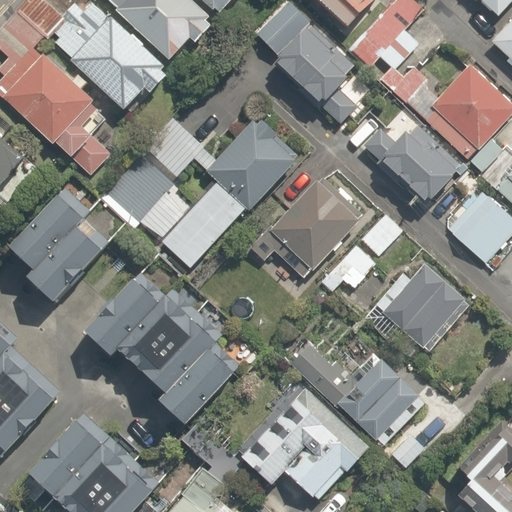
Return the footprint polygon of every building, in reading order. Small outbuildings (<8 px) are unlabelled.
[(30,0),(19,13),(45,38),(48,42),(56,34),(68,22),(64,18),(45,0),(30,0)] [(109,0),(118,9),(117,11),(171,61),(192,39),(197,43),(213,26),(208,21),(212,17),(192,0),(109,0)] [(202,0),(215,12),(217,10),(222,14),(234,0),(202,0)] [(320,0),(349,27),(375,0),(320,0)] [(425,10),(414,0),(396,0),(349,52),(370,71),(382,58),(406,31),(425,10)] [(511,0),(481,0),(500,18),(511,3),(511,0)] [(257,34),(279,56),(312,24),(290,2),(257,34)] [(76,4),(64,18),(68,22),(56,34),(60,38),(56,43),(74,59),(72,61),(126,111),(146,89),(152,94),(168,77),(163,71),(167,67),(145,47),(147,45),(134,34),(133,36),(112,17),(111,19),(94,4),(86,13),(76,4)] [(0,71),(6,77),(35,48),(45,38),(19,13),(0,32),(0,48),(10,58),(0,68),(0,71)] [(511,19),(492,42),(511,59),(508,61),(511,64),(511,19)] [(356,66),(312,25),(277,62),(321,103),(320,104),(342,124),(358,107),(340,90),(350,79),(347,76),(356,66)] [(382,58),(393,67),(397,71),(421,44),(406,31),(382,58)] [(6,77),(0,83),(0,94),(55,145),(58,143),(93,176),(113,155),(93,136),(108,119),(99,112),(100,111),(94,105),(96,102),(83,89),(89,83),(79,75),(74,81),(45,54),(44,56),(35,48),(6,77)] [(479,149),(480,150),(511,116),(511,103),(511,102),(511,101),(505,95),(503,96),(498,91),(500,90),(492,83),(491,84),(487,80),(488,79),(480,71),(479,73),(472,66),(433,107),(437,111),(427,121),(468,160),(479,149)] [(397,71),(393,67),(382,80),(407,104),(428,79),(415,68),(406,78),(397,71)] [(255,121),(208,172),(219,182),(247,209),(251,212),(298,161),(295,160),(299,156),(278,137),(279,136),(263,121),(259,125),(255,121)] [(382,128),(365,146),(429,205),(459,172),(457,171),(462,165),(419,125),(410,134),(408,132),(398,143),(382,128)] [(0,189),(26,159),(0,136),(0,189)] [(505,151),(494,140),(472,162),(483,173),(505,151)] [(134,231),(176,185),(141,153),(99,199),(134,231)] [(511,173),(498,189),(511,201),(511,173)] [(318,181),(272,230),(270,229),(252,248),(266,261),(276,250),(305,277),(312,269),(315,271),(334,250),(336,252),(344,244),(342,242),(362,221),(360,219),(364,215),(351,202),(354,199),(342,187),(338,191),(324,178),(320,183),(318,181)] [(247,209),(219,182),(163,242),(191,269),(247,209)] [(36,271),(28,278),(56,303),(72,285),(74,287),(87,274),(84,271),(111,242),(85,219),(92,212),(67,189),(10,247),(36,271)] [(454,234),(487,264),(501,249),(504,250),(509,244),(507,243),(511,237),(511,217),(502,208),(503,206),(497,201),(495,202),(489,197),(488,197),(483,193),(450,230),(454,234)] [(380,258),(405,231),(386,215),(363,241),(380,258)] [(379,265),(357,246),(323,282),(334,292),(346,279),(350,283),(359,273),(365,279),(379,265)] [(497,268),(504,260),(499,256),(493,265),(497,268)] [(466,302),(467,300),(426,264),(412,280),(404,274),(365,319),(389,340),(400,328),(425,349),(426,348),(431,352),(471,306),(466,302)] [(113,354),(119,348),(167,393),(160,401),(187,426),(237,374),(235,373),(242,366),(218,343),(225,336),(174,288),(168,295),(143,272),(116,301),(115,299),(102,312),(105,315),(88,332),(113,354)] [(0,445),(8,453),(64,392),(13,345),(20,338),(0,319),(0,445)] [(341,406),(377,441),(379,440),(385,446),(426,404),(420,398),(421,397),(383,360),(382,360),(374,354),(362,367),(346,352),(333,366),(310,345),(291,365),(339,409),(341,406)] [(243,457),(274,486),(286,472),(314,498),(316,496),(320,501),(347,472),(349,473),(371,448),(307,388),(305,390),(302,387),(304,386),(297,379),(278,398),(284,404),(239,449),(245,455),(243,457)] [(47,456),(31,473),(73,511),(136,511),(147,501),(156,491),(155,490),(161,483),(87,413),(60,442),(58,441),(46,454),(47,456)] [(473,481),(459,496),(476,511),(511,511),(511,492),(501,482),(511,470),(511,428),(511,429),(503,421),(460,467),(469,476),(468,477),(473,481)] [(185,497),(171,511),(237,511),(241,508),(221,492),(245,464),(208,433),(192,451),(213,467),(209,472),(204,468),(183,495),(185,497)] [(427,449),(413,435),(393,455),(408,469),(427,449)] [(158,511),(147,501),(136,511),(158,511)]
